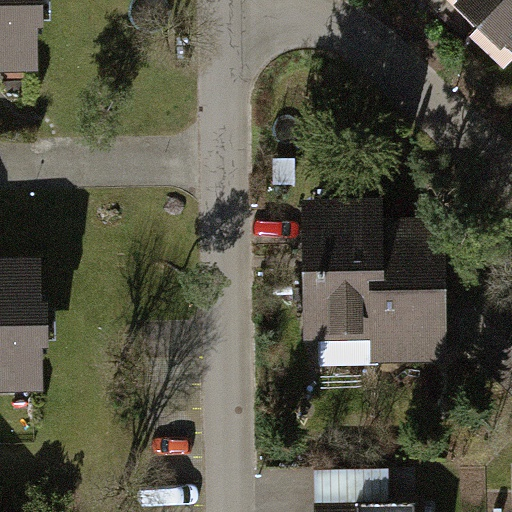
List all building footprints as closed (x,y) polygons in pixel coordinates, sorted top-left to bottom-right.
[(0,0),(0,76),(27,76),(26,0),(0,0)] [(511,0),(480,0),(511,28),(511,0)] [(338,361),(379,361),(379,215),(379,197),(295,197),(294,337),(338,337),(338,361)] [(379,215),(379,361),(434,361),(434,215),(379,215)] [(0,260),(0,391),(31,391),(30,261),(0,260)] [(511,296),(500,285),(452,332),(511,392),(511,296)] [(347,511),(347,492),(308,493),(308,511),(347,511)]
